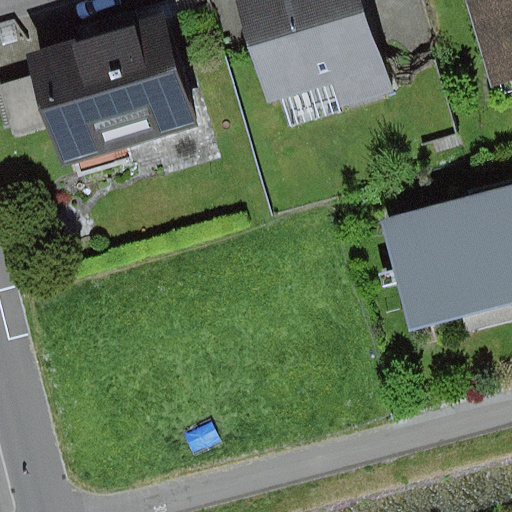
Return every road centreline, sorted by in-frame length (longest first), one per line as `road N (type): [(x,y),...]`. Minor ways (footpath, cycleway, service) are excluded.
road 1 (residential): [(122,511),(511,410)]
road 2 (residential): [(39,511),(0,354)]
